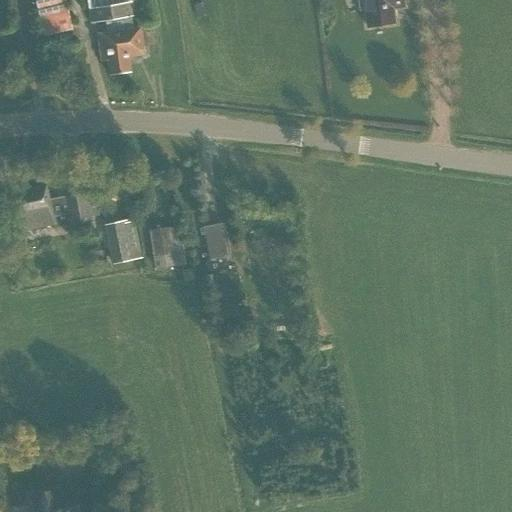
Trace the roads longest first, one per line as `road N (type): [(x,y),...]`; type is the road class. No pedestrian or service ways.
road 1 (tertiary): [(0,128),(188,124),(511,166)]
road 2 (track): [(174,124),(160,0)]
